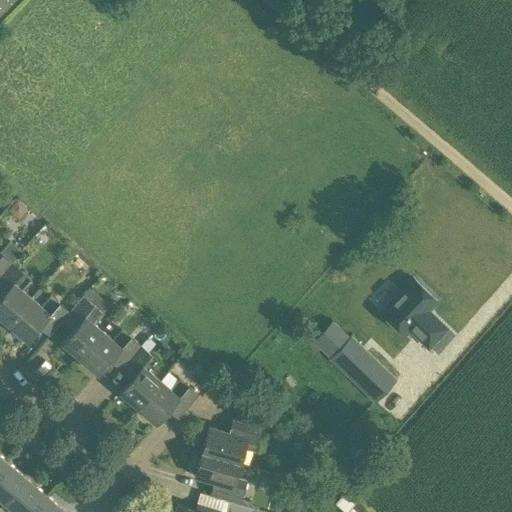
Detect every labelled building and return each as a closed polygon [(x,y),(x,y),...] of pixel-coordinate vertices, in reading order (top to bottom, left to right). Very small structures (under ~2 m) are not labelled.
[(8,237),(0,245),(0,249),(9,258),(19,247),(8,237)] [(0,318),(8,325),(31,298),(20,288),(29,278),(21,272),(0,296),(0,318)] [(438,302),(411,275),(377,310),(404,337),(409,332),(427,350),(448,329),(429,311),(438,302)] [(31,298),(8,325),(26,341),(49,313),(31,298)] [(79,358),(102,331),(91,322),(100,311),(93,305),(83,316),(61,342),(79,358)] [(349,337),(331,320),(311,342),(328,358),(373,402),(396,379),(351,335),(349,337)] [(111,339),(102,331),(79,358),(96,373),(113,353),(124,363),(140,344),(121,328),(111,339)] [(137,408),(160,381),(149,372),(158,361),(140,344),(124,363),(135,372),(118,392),(137,408)] [(160,381),(137,408),(154,423),(171,403),(182,412),(197,394),(178,378),(169,389),(160,381)] [(201,451),(237,462),(242,448),(254,451),(261,428),(232,419),(228,432),(208,427),(201,451)] [(233,476),(237,462),(201,451),(194,475),(214,481),(210,496),(227,501),(223,511),(254,511),(256,509),(238,504),(245,480),(233,476)] [(0,498),(4,502),(25,478),(6,461),(0,467),(0,498)] [(15,511),(28,511),(44,494),(25,478),(4,502),(15,511)] [(44,494),(28,511),(61,511),(63,510),(44,494)]
